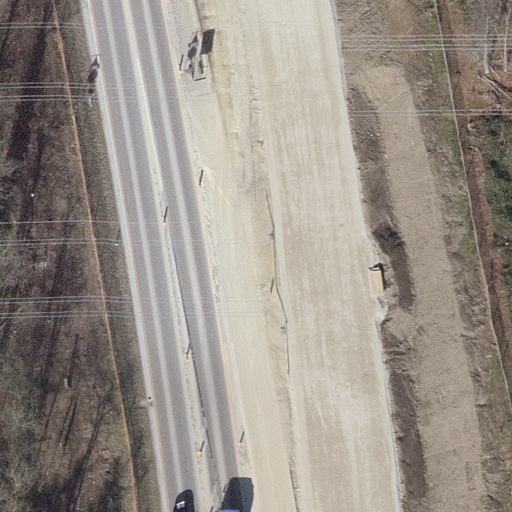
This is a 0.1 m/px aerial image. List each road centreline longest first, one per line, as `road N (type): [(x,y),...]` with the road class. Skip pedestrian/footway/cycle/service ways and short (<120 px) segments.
road 1 (primary): [(260,511),(141,0)]
road 2 (primary): [(139,0),(191,511)]
